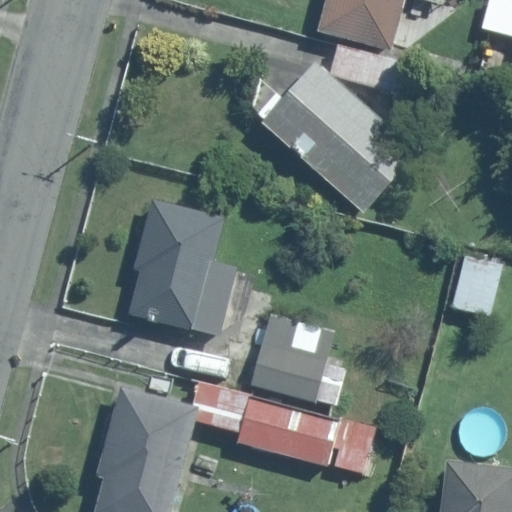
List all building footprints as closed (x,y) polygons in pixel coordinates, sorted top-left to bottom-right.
[(453,0),(329,0),(322,36),(395,50),(402,13),(449,23),(453,0)] [(511,0),(488,0),(483,33),(511,37),(511,0)] [(343,46),(336,73),(388,87),(395,60),(343,46)] [(317,61),(262,122),(367,217),(422,156),(317,61)] [(139,272),(129,314),(219,336),(235,270),(215,265),(226,219),(152,200),(134,271),(139,272)] [(507,261),(467,252),(455,307),(495,315),(507,261)] [(269,314),(249,385),(340,411),(352,368),(325,360),(333,332),(269,314)] [(200,410),(197,422),(239,433),(236,443),(367,478),(380,427),(198,379),(191,407),(200,410)] [(200,410),(191,407),(119,388),(96,477),(102,479),(93,511),(172,511),(197,422),(200,410)] [(511,511),(511,470),(442,467),(439,511),(511,511)]
